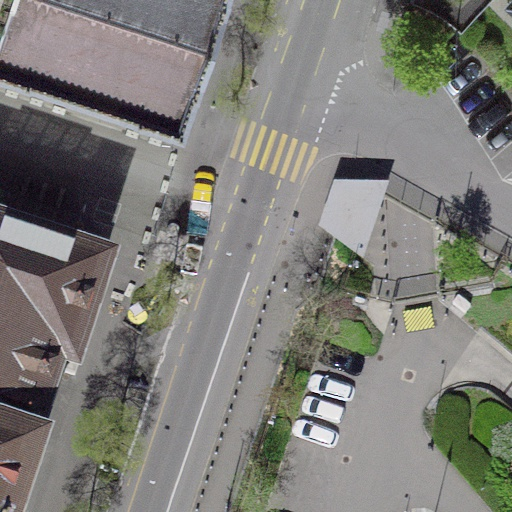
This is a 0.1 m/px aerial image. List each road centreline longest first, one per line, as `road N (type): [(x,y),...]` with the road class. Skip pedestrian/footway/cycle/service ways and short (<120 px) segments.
road 1 (tertiary): [(157,511),(253,215)]
road 2 (residential): [(253,215),(0,131)]
road 3 (residential): [(296,80),(511,198)]
road 4 (tertiary): [(253,215),(296,80)]
